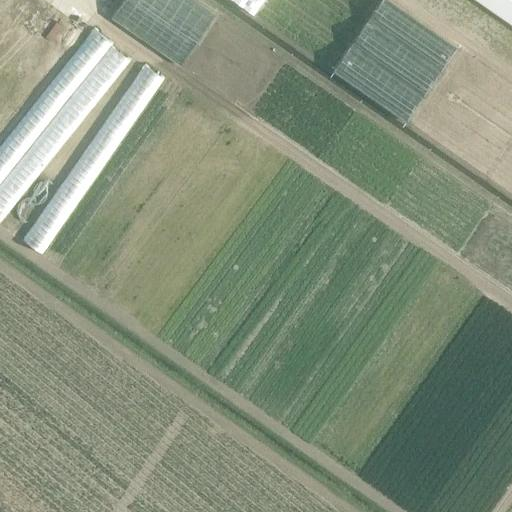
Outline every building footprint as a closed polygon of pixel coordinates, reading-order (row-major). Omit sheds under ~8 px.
[(235,0),(253,12),(261,0),(235,0)] [(511,0),(477,0),(511,24),(511,0)] [(0,36),(0,197),(118,52),(99,34),(60,77),(0,36)] [(485,172),(511,131),(511,81),(460,47),(410,122),(485,172)] [(460,252),(493,199),(421,155),(404,183),(426,196),(410,221),(460,252)]
